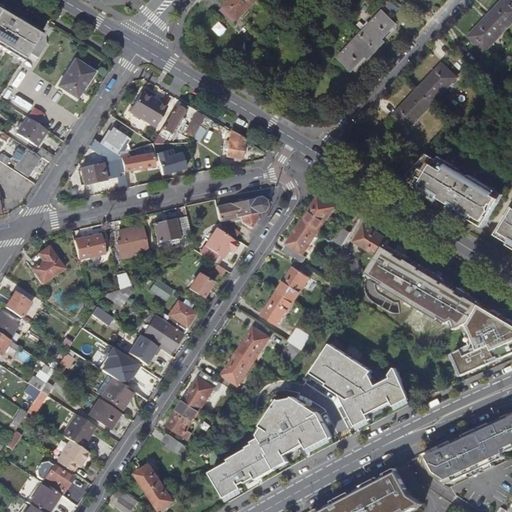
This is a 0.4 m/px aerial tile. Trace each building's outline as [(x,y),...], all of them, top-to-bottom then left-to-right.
[(256,2),(253,0),(231,0),(226,6),(224,8),(238,21),(256,2)] [(511,0),(503,0),(488,16),(504,31),(511,22),(511,0)] [(0,52),(20,65),(41,33),(0,7),(0,52)] [(397,25),(396,24),(384,12),(362,35),(378,51),(386,42),(383,39),(397,25)] [(504,31),(488,16),(470,35),(485,50),(504,31)] [(341,58),(353,71),(367,56),(370,59),(378,51),(362,35),(341,58)] [(57,54),(51,62),(60,69),(66,60),(57,54)] [(66,87),(83,62),(75,57),(58,82),(66,87)] [(83,62),(66,87),(77,94),(93,69),(83,62)] [(419,89),(433,102),(457,76),(443,63),(419,89)] [(433,102),(419,89),(395,114),(409,127),(433,102)] [(144,115),(141,120),(156,128),(167,109),(159,104),(158,105),(152,102),(153,100),(141,93),(132,109),(144,115)] [(163,127),(159,132),(169,138),(172,132),(179,121),(182,123),(189,110),(187,109),(187,108),(179,103),(164,128),(163,127)] [(129,109),(141,120),(144,115),(132,109),(129,109)] [(193,138),(198,129),(205,117),(197,113),(186,133),(193,138)] [(48,126),(43,123),(28,114),(17,130),(34,141),(40,132),(43,134),(48,126)] [(175,134),(182,123),(179,121),(172,132),(175,134)] [(456,136),(462,130),(456,124),(450,130),(456,136)] [(198,129),(193,138),(198,141),(203,132),(198,129)] [(102,147),(118,158),(119,156),(129,152),(127,145),(130,140),(113,130),(102,147)] [(456,136),(462,141),(468,135),(462,130),(456,136)] [(245,142),(231,133),(228,159),(243,161),(245,142)] [(120,191),(127,189),(123,173),(120,160),(118,158),(102,147),(94,142),(89,148),(103,158),(110,163),(80,169),(85,187),(118,179),(120,191)] [(49,159),(53,152),(41,144),(37,150),(49,159)] [(29,172),(39,156),(27,148),(16,164),(29,172)] [(163,175),(188,168),(182,151),(175,153),(173,148),(156,153),(163,175)] [(120,160),(123,173),(154,167),(152,155),(128,159),(128,156),(120,158),(120,160)] [(418,185),(442,199),(452,206),(450,210),(463,218),(466,213),(473,217),(472,218),(474,219),(487,227),(505,196),(473,177),(473,176),(471,179),(461,173),(456,169),(447,164),(441,160),(440,162),(430,156),(410,178),(419,184),(418,185)] [(442,199),(418,185),(417,187),(440,202),(442,199)] [(217,205),(221,219),(241,214),(243,219),(252,226),(260,215),(259,210),(265,209),(269,203),(267,198),(262,194),(217,205)] [(304,218),(320,229),(336,205),(320,194),(304,218)] [(191,232),(187,213),(154,220),(159,239),(191,232)] [(466,213),(463,218),(472,223),(474,219),(472,218),(473,217),(466,213)] [(511,213),(499,235),(511,242),(511,213)] [(320,229),(304,218),(284,248),(304,261),(308,255),(304,252),(320,229)] [(145,229),(144,223),(119,228),(121,238),(117,239),(121,256),(142,251),(138,234),(146,233),(145,229)] [(218,260),(220,262),(230,245),(235,248),(239,240),(227,232),(227,231),(216,225),(206,241),(212,244),(206,253),(215,259),(218,260)] [(344,244),(352,232),(343,226),(338,234),(336,233),(333,238),(344,244)] [(387,245),(389,241),(364,226),(354,242),(379,258),(387,245)] [(74,238),(79,257),(104,251),(103,246),(109,245),(107,236),(102,237),(100,232),(74,238)] [(65,266),(50,243),(27,259),(43,281),(65,266)] [(463,328),(471,324),(483,304),(470,296),(471,295),(461,289),(460,290),(459,293),(445,284),(447,282),(441,278),(441,277),(429,269),(428,270),(422,267),(420,269),(414,265),(415,263),(408,259),(409,257),(399,251),(398,252),(394,250),(387,245),(379,258),(369,274),(376,279),(385,284),(383,287),(439,322),(441,319),(448,323),(449,324),(451,323),(455,321),(459,330),(463,328)] [(226,266),(220,262),(218,260),(216,263),(214,266),(222,272),(226,266)] [(280,289),(296,299),(312,276),(296,265),(280,289)] [(190,284),(204,293),(213,279),(199,270),(190,284)] [(120,286),(131,282),(127,272),(117,274),(120,286)] [(157,279),(150,289),(165,300),(172,291),(157,279)] [(131,282),(120,286),(117,287),(127,294),(133,286),(131,282)] [(460,290),(447,282),(445,284),(459,293),(460,290)] [(346,301),(350,294),(334,284),(330,291),(346,301)] [(5,304),(22,314),(32,300),(15,289),(5,304)] [(296,299),(280,289),(265,312),(280,323),(296,299)] [(183,330),(196,309),(179,299),(166,319),(183,330)] [(97,304),(84,323),(84,324),(71,345),(80,351),(83,346),(89,350),(102,330),(94,325),(100,315),(108,320),(112,313),(97,304)] [(453,356),(463,377),(511,355),(511,320),(483,304),(471,324),(463,328),(472,346),(453,356)] [(0,311),(0,330),(8,336),(19,321),(1,309),(0,311)] [(183,330),(166,319),(165,318),(156,313),(143,334),(151,339),(154,335),(172,347),(183,330)] [(241,349),(257,359),(272,336),(256,325),(241,349)] [(305,349),(313,335),(299,326),(290,340),(292,341),(294,342),(297,344),(305,349)] [(11,337),(8,336),(0,330),(0,352),(0,353),(11,337)] [(147,365),(159,347),(140,334),(128,352),(147,365)] [(294,342),(292,341),(288,348),(300,356),(305,349),(297,344),(294,342)] [(379,384),(373,372),(375,369),(334,342),(315,370),(331,381),(330,382),(344,392),(358,418),(355,419),(358,425),(374,417),(371,412),(393,401),(396,406),(412,397),(398,372),(396,368),(393,373),(395,376),(379,384)] [(295,363),(296,361),(300,356),(288,348),(283,355),(295,363)] [(257,359),(241,349),(225,372),(241,383),(257,359)] [(66,351),(62,357),(64,358),(58,366),(64,370),(73,356),(66,351)] [(186,398),(202,408),(221,379),(205,369),(186,398)] [(136,389),(109,372),(98,389),(103,393),(124,407),(136,389)] [(29,380),(41,388),(46,381),(34,373),(29,380)] [(254,400),(260,392),(247,383),(241,392),(254,400)] [(41,388),(29,407),(35,412),(48,393),(41,388)] [(210,471),(226,497),(239,489),(237,486),(244,482),(250,479),(251,480),(255,477),(260,475),(261,477),(293,459),(290,453),(304,446),(309,442),(312,448),(334,437),(322,413),(295,396),(294,397),(283,400),(279,398),(262,425),(264,426),(258,433),(259,436),(252,440),(254,443),(247,446),(248,448),(236,454),(238,457),(210,471)] [(121,411),(100,397),(90,412),(112,425),(121,411)] [(202,408),(186,398),(170,422),(191,435),(194,431),(189,428),(202,408)] [(16,427),(28,409),(23,405),(11,423),(16,427)] [(71,438),(82,445),(84,443),(69,433),(75,424),(81,427),(82,426),(88,430),(94,422),(77,411),(63,432),(71,438)] [(504,453),(511,449),(511,413),(424,455),(434,474),(443,481),(452,476),(454,480),(493,462),(492,459),(504,453)] [(69,433),(84,443),(87,438),(84,436),(88,430),(82,426),(81,427),(75,424),(69,433)] [(189,444),(170,431),(164,440),(183,453),(189,444)] [(56,459),(73,470),(81,458),(83,459),(89,450),(82,445),(71,438),(56,459)] [(37,472),(63,489),(72,475),(46,458),(40,458),(35,466),(37,472)] [(154,489),(162,483),(150,466),(137,475),(148,492),(154,489)] [(393,470),(314,511),(402,511),(408,507),(410,510),(425,502),(414,496),(398,468),(393,470)] [(60,491),(42,479),(28,500),(46,511),(60,491)] [(154,489),(148,492),(161,511),(174,502),(162,483),(154,489)] [(119,504),(132,511),(137,504),(123,496),(119,504)] [(41,511),(28,503),(22,511),(41,511)]
